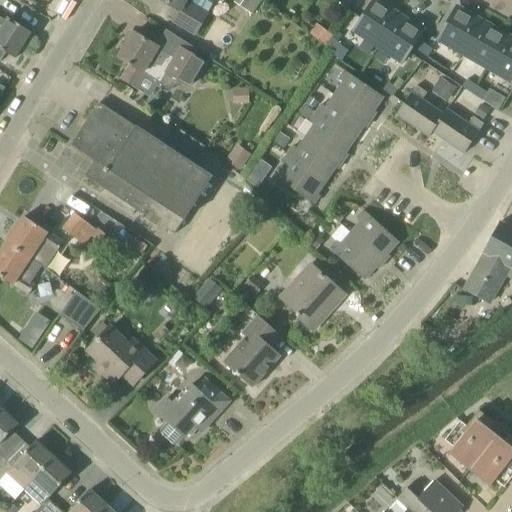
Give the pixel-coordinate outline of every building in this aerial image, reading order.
[(195,38),(210,14),(208,13),(216,0),(160,0),(179,11),(171,24),(195,38)] [(261,0),(236,0),(235,3),(253,15),(263,1),(261,0)] [(361,20),(353,32),(377,48),(398,16),(374,0),(361,20)] [(457,8),(438,41),(462,56),(482,22),(457,8)] [(398,16),(377,48),(401,64),(422,32),(398,16)] [(6,22),(0,18),(0,50),(15,60),(31,33),(8,19),(6,22)] [(482,22),(462,56),(487,69),(506,36),(482,22)] [(324,45),(331,36),(315,25),(309,36),(324,45)] [(175,58),(156,47),(133,33),(118,59),(130,66),(122,80),(135,88),(144,75),(154,82),(158,84),(156,87),(167,93),(171,92),(174,86),(182,84),(190,89),(206,63),(193,56),(196,50),(184,43),(175,58)] [(511,39),(506,36),(487,69),(511,84),(511,82),(511,39)] [(330,39),(324,47),(334,54),(333,55),(332,57),(340,63),(342,60),(348,52),(330,39)] [(422,44),(418,51),(429,57),(433,50),(422,44)] [(369,119),(383,98),(345,72),(339,80),(344,84),(336,97),(369,119)] [(466,81),(462,88),(472,94),(476,88),(466,81)] [(443,115),(422,101),(427,94),(416,86),(407,99),(396,116),(429,138),(432,133),(448,111),(446,110),(443,115)] [(476,88),(472,94),(482,101),(486,94),(476,88)] [(237,90),(233,90),(233,104),(238,104),(249,104),(248,90),(237,90)] [(369,119),(336,97),(328,109),(322,105),(316,114),(355,140),(369,119)] [(136,130),(98,104),(71,146),(95,162),(85,177),(144,216),(147,211),(160,220),(157,225),(174,237),(213,179),(137,128),(136,130)] [(481,104),(476,113),(486,120),(491,111),(481,104)] [(469,124),(448,111),(432,133),(464,155),(483,125),(473,118),(469,124)] [(340,161),(355,140),(316,114),(311,121),(316,125),(307,138),(340,161)] [(340,161),(307,138),(299,150),(294,146),(287,156),(326,182),(340,161)] [(236,146),(225,161),(240,172),(251,156),(236,146)] [(314,205),(319,197),(317,196),(326,182),(287,156),(282,164),(287,167),(278,180),(314,205)] [(339,208),(331,216),(340,223),(347,215),(339,208)] [(381,262),(387,255),(398,243),(364,211),(356,219),(360,223),(350,234),(381,262)] [(62,229),(84,247),(97,231),(74,214),(62,229)] [(56,255),(64,244),(24,217),(6,245),(40,268),(51,251),(56,255)] [(511,270),(511,229),(499,223),(482,253),(483,254),(472,274),(474,275),(465,292),(488,305),(497,288),(499,289),(510,269),(511,270)] [(381,262),(350,234),(341,245),(337,241),(329,250),(364,281),(381,262)] [(0,277),(28,296),(35,286),(30,283),(40,268),(6,245),(0,253),(0,277)] [(335,307),(345,296),(310,265),(280,299),(298,314),(296,317),(310,329),(332,305),(335,307)] [(128,287),(139,296),(150,284),(138,274),(128,287)] [(241,288),(254,298),(260,291),(247,281),(241,288)] [(88,300),(76,291),(59,316),(83,332),(101,310),(98,308),(88,300)] [(252,389),(280,356),(270,347),(279,336),(257,316),(240,335),(245,339),(223,363),(252,389)] [(98,363),(95,366),(94,367),(113,385),(122,375),(134,386),(156,361),(133,340),(129,344),(110,327),(87,352),(98,363)] [(192,363),(183,356),(175,366),(180,369),(188,368),(192,363)] [(173,405),(166,399),(156,411),(169,423),(161,431),(161,435),(172,445),(177,445),(184,437),(185,437),(195,426),(201,432),(228,402),(205,381),(196,390),(191,385),(173,405)] [(0,462),(5,456),(0,451),(0,445),(18,425),(1,409),(0,409),(0,462)] [(511,437),(492,422),(479,411),(466,427),(459,422),(444,441),(453,448),(449,454),(490,487),(495,481),(503,488),(511,476),(511,437)] [(24,490),(54,458),(36,441),(30,448),(21,440),(6,457),(5,456),(0,462),(0,481),(7,474),(24,490)] [(51,496),(72,474),(54,458),(24,490),(42,506),(36,511),(53,511),(57,508),(48,499),(51,496)] [(458,511),(463,508),(434,481),(421,495),(410,484),(397,499),(410,511),(458,511)] [(102,511),(107,507),(90,490),(69,511),(61,511),(57,508),(53,511),(102,511)] [(410,511),(397,499),(396,500),(407,510),(405,511),(384,511),(385,511),(384,511),(410,511)]
